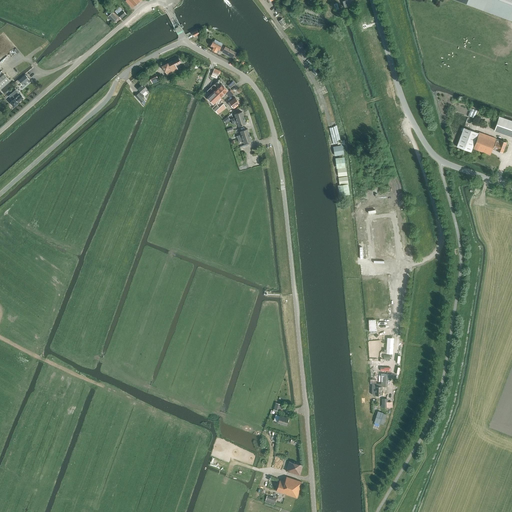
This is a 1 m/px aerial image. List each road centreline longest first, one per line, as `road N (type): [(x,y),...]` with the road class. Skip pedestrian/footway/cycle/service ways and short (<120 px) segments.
road 1 (tertiary): [(314,511),(271,123),(249,80),(183,39)]
road 2 (track): [(376,511),(376,491),(427,375),(443,239)]
road 3 (tertiary): [(511,187),(442,161),(424,143),(372,0)]
road 4 (tertiary): [(0,194),(102,104),(122,73),(183,39)]
road 5 (unclassified): [(0,131),(158,0)]
road 6 (track): [(393,372),(408,266),(438,252),(443,239)]
road 7 (track): [(443,239),(410,118)]
